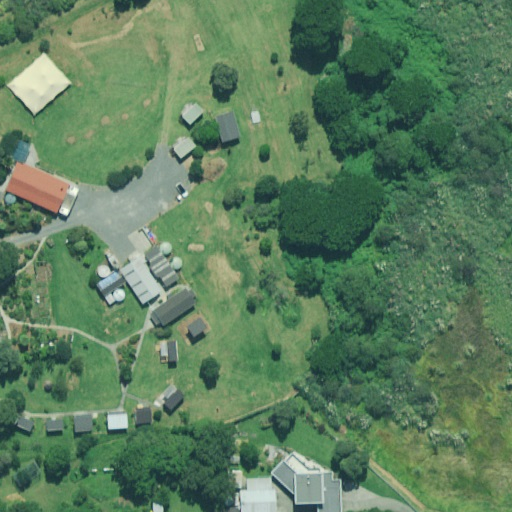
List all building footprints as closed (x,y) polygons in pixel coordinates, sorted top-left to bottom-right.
[(227,91),(212,73),(196,86),(211,105),(227,91)] [(191,124),(206,111),(198,103),(184,116),(191,124)] [(224,142),(243,136),(236,111),(217,116),(224,142)] [(182,158),(197,146),(191,137),(175,148),(182,158)] [(214,146),(199,158),(206,166),(221,155),(214,146)] [(65,161),(59,169),(71,177),(77,169),(65,161)] [(76,189),(27,163),(13,189),(62,215),(76,189)] [(134,283),(151,307),(190,280),(165,244),(104,286),(113,298),(134,283)] [(193,292),(155,316),(166,333),(204,309),(193,292)] [(158,346),(148,343),(142,362),(152,365),(158,346)] [(55,363),(52,373),(71,379),(74,368),(55,363)] [(149,374),(138,374),(138,390),(149,390),(149,374)] [(137,425),(156,423),(154,409),(136,411),(137,425)] [(110,429),(130,428),(129,412),(109,413),(110,429)] [(76,432),(95,430),(94,415),(75,417),(76,432)] [(19,418),(15,425),(30,433),(34,426),(19,418)] [(48,431),(65,430),(64,420),(47,421),(48,431)] [(298,496),(297,502),(320,503),(319,511),(342,511),(343,480),(331,479),(332,471),(326,471),(322,471),(322,468),(310,468),(308,466),(303,461),(295,453),(287,460),(286,459),(273,471),(298,496)] [(242,490),(243,511),(278,511),(277,489),(273,489),(272,478),(249,480),(250,490),(242,490)]
